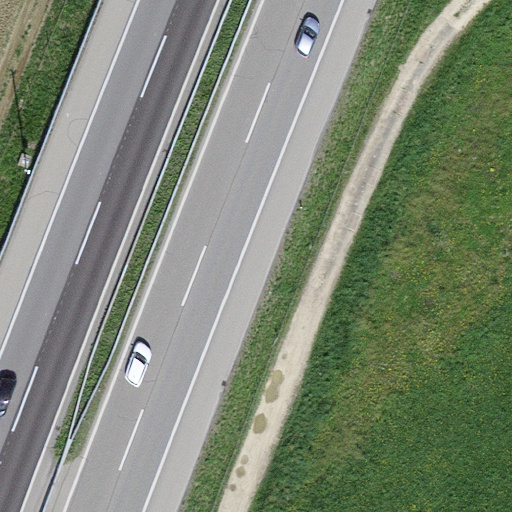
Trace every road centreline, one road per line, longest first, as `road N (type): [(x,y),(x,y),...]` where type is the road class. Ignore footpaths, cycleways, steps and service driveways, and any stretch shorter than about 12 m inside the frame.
road 1 (track): [(473,0),(402,97),(235,511)]
road 2 (motorway): [(104,511),(303,0)]
road 3 (motorway): [(180,0),(0,466)]
